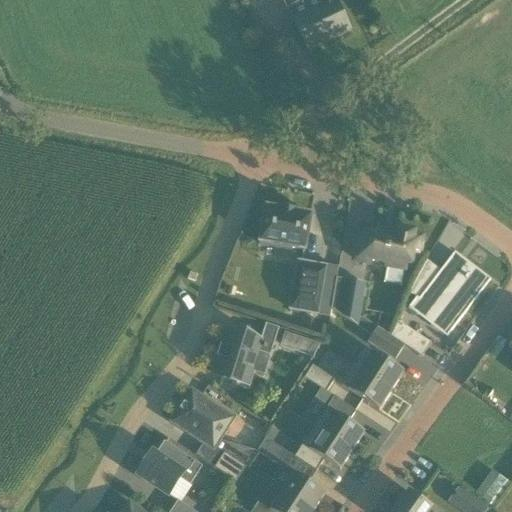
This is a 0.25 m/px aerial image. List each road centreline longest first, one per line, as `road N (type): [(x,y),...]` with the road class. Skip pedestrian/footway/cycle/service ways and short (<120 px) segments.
road 1 (residential): [(81,511),(131,421),(192,346),(256,161)]
road 2 (residential): [(511,245),(451,201),(256,161)]
road 3 (track): [(467,0),(258,141),(256,161)]
road 4 (residential): [(256,161),(35,117),(0,101)]
road 5 (residential): [(511,303),(361,511)]
